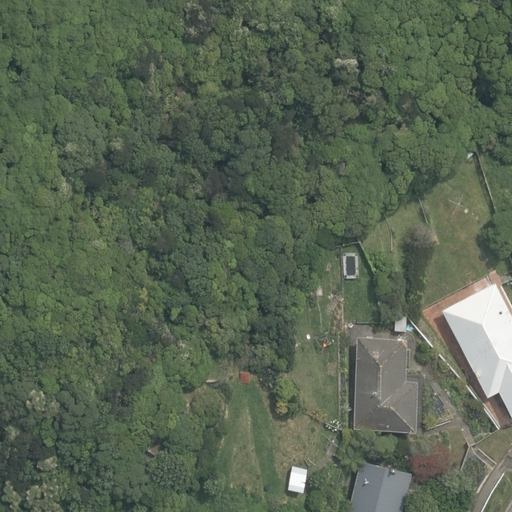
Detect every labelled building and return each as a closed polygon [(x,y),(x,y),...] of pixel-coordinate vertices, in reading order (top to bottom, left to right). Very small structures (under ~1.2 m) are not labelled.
[(461,163),(474,153),(466,143),(453,153),(461,163)] [(501,389),(511,408),(511,308),(498,281),(445,309),(490,394),(501,389)] [(408,331),(408,313),(396,313),(396,331),(408,331)] [(357,427),(418,429),(420,380),(408,379),(410,338),(360,336),(357,427)] [(349,511),(403,511),(414,470),(363,458),(349,511)] [(304,492),(309,467),(293,464),(288,489),(304,492)]
